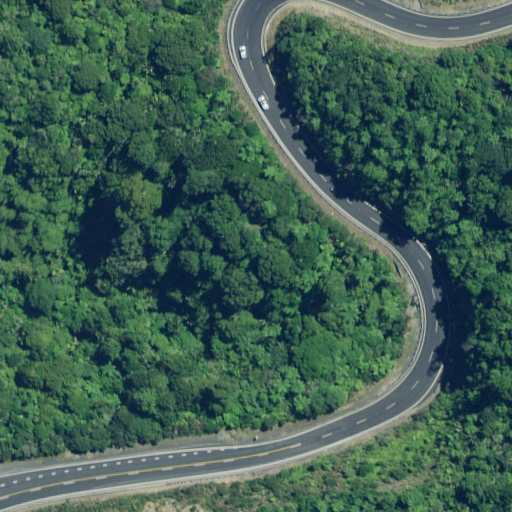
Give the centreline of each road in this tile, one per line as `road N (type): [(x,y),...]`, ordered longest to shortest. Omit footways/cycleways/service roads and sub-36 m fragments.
road 1 (primary): [(0,486),(276,450),(338,425),(422,372),(434,342),(427,277),(403,239),(301,143),(258,75),(247,28),(262,0)]
road 2 (primary): [(362,0),(414,20),(470,22),(511,11)]
